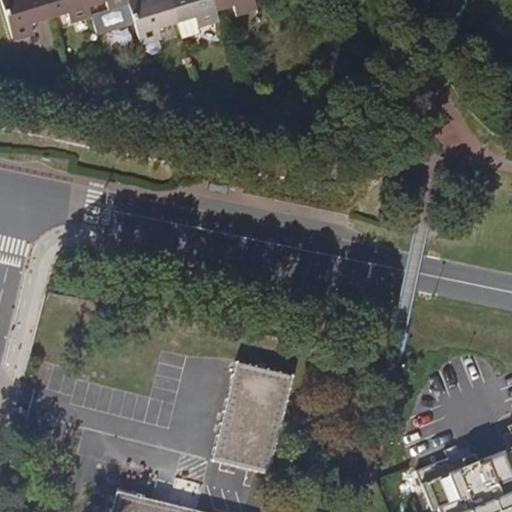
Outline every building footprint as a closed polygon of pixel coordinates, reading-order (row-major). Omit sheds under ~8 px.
[(48,14),(43,0),(2,0),(13,34),(32,28),(30,20),(48,14)] [(87,2),(85,0),(43,0),(48,14),(67,8),(69,17),(89,11),(87,2)] [(175,17),(170,0),(127,0),(141,38),(161,32),(158,22),(175,17)] [(170,0),(175,17),(194,12),(197,21),(216,15),(214,6),(211,0),(170,0)] [(211,0),(214,6),(231,0),(236,0),(239,8),(254,3),(253,0),(211,0)] [(194,12),(175,17),(182,37),(200,29),(197,21),(194,12)] [(268,44),(252,50),(256,62),(272,56),(268,44)] [(71,92),(62,89),(60,98),(68,100),(71,92)] [(159,117),(155,106),(142,110),(146,121),(159,117)] [(225,362),(203,461),(260,475),(283,376),(225,362)] [(511,423),(507,425),(510,433),(503,435),(508,449),(511,458),(511,423)] [(493,456),(477,462),(497,511),(511,511),(511,458),(508,449),(493,456)] [(447,458),(445,458),(416,471),(432,510),(438,508),(439,511),(497,511),(477,462),(473,454),(449,464),(447,458)] [(184,511),(110,495),(105,511),(184,511)]
